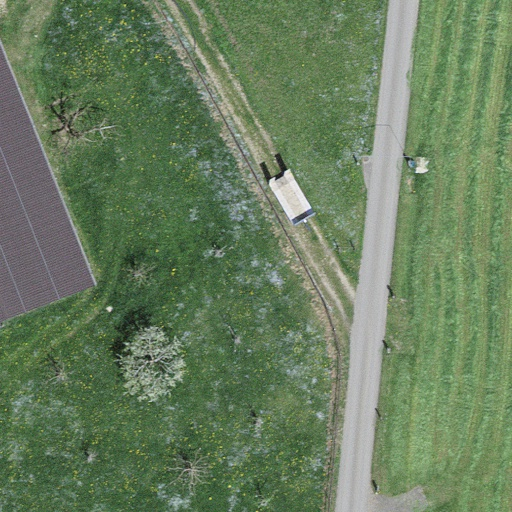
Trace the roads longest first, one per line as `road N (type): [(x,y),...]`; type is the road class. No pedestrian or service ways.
road 1 (track): [(410,0),(355,511)]
road 2 (track): [(168,0),(376,358)]
